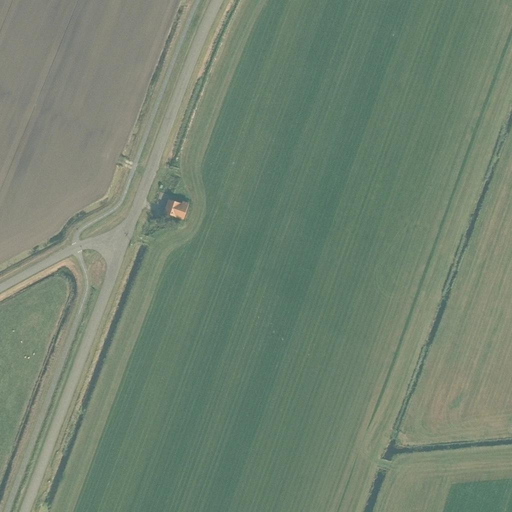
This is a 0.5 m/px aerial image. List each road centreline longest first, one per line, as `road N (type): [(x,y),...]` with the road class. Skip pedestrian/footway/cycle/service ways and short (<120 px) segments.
road 1 (tertiary): [(24,511),(123,241)]
road 2 (tertiary): [(123,241),(217,0)]
road 3 (unclassified): [(123,241),(76,246),(0,287)]
